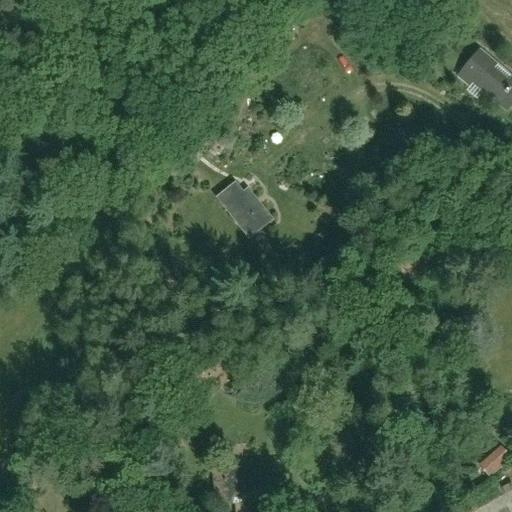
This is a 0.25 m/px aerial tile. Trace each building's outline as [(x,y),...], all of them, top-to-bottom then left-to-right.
[(497,67),(478,51),(456,78),(470,88),(472,85),(506,112),(511,104),(511,79),(510,78),(506,83),(492,72),(497,67)] [(215,199),(248,241),(273,221),(247,189),(243,193),(235,183),(215,199)] [(166,292),(147,266),(138,273),(157,299),(166,292)] [(496,396),(490,390),(465,412),(471,418),(496,396)] [(500,447),(478,467),(489,480),(511,460),(500,447)] [(234,511),(243,511),(240,469),(213,472),(216,507),(234,505),(234,511)]
